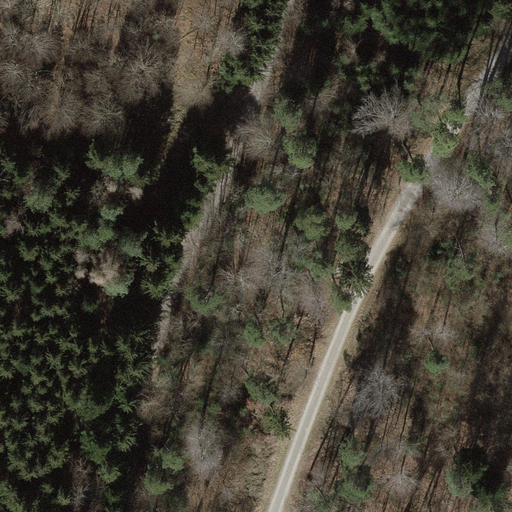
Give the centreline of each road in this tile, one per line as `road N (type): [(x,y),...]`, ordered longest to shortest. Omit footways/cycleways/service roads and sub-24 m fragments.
road 1 (track): [(131,511),(139,410),(173,284),(286,0)]
road 2 (track): [(511,33),(443,131),(372,262),(274,511)]
